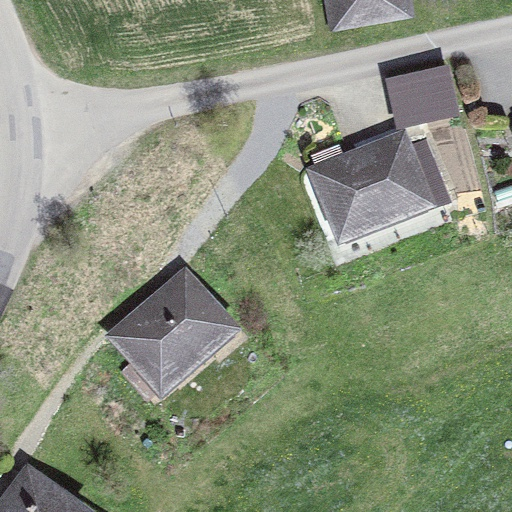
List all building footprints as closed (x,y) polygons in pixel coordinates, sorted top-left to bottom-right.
[(395,0),(337,0),(340,16),(397,7),(395,0)] [(445,73),(399,83),(408,126),(455,116),(445,73)] [(444,194),(429,155),(409,163),(402,143),(319,175),(341,234),(444,194)] [(188,280),(120,338),(161,386),(229,328),(188,280)] [(73,511),(30,478),(2,511),(73,511)]
